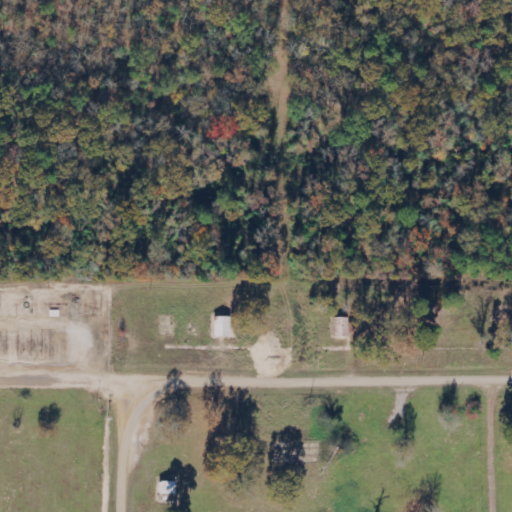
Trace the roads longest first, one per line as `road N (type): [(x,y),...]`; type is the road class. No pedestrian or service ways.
road 1 (residential): [(511,383),(186,383),(147,399),(130,511)]
road 2 (residential): [(147,399),(0,391)]
